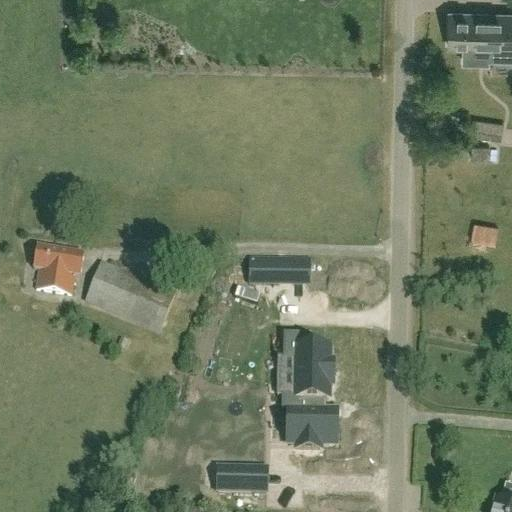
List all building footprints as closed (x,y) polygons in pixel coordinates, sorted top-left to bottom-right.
[(511,46),(511,15),(449,13),(447,45),(463,46),(462,62),(487,63),(487,46),(511,46)] [(472,120),(470,136),(500,141),(502,125),(472,120)] [(472,146),(471,159),(488,159),(488,146),(472,146)] [(494,244),(497,227),(473,224),(470,241),(494,244)] [(81,279),(85,256),(38,249),(34,271),(40,272),(37,292),(72,297),(75,278),(81,279)] [(294,278),(294,268),(280,268),(280,263),(250,262),(250,287),(279,288),(280,278),(294,278)] [(86,303),(160,333),(175,296),(101,266),(86,303)] [(284,337),(283,361),(295,361),(294,399),(294,400),(323,401),(328,402),(329,388),(333,388),(333,364),(329,364),(329,350),(307,349),(308,337),(284,337)] [(337,444),(337,414),(323,414),(323,401),(294,400),(294,399),(282,399),(282,414),(287,414),(287,447),(296,447),(296,452),(320,452),(320,444),(337,444)] [(249,495),(250,471),(218,471),(217,495),(249,495)] [(86,492),(76,511),(75,511),(86,511),(94,497),(86,492)] [(511,511),(511,503),(498,499),(494,511),(511,511)]
